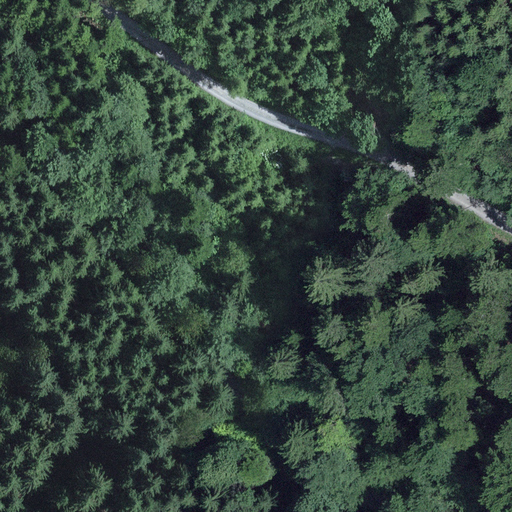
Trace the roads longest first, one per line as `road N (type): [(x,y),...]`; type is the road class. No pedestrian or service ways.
road 1 (track): [(0,149),(166,339),(284,447),(380,511)]
road 2 (track): [(511,219),(450,176),(294,128),(87,0)]
